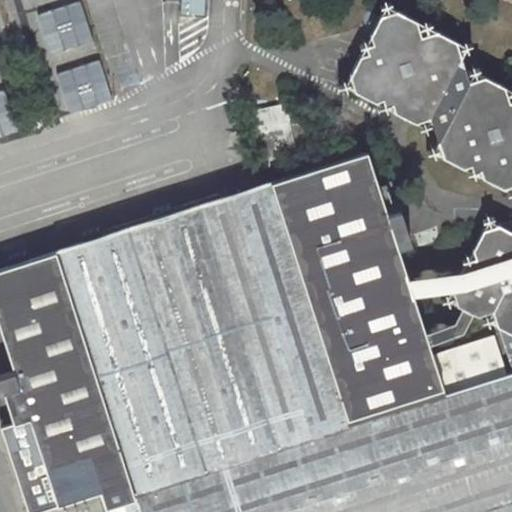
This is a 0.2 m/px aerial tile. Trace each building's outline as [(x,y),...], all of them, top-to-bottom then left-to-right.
[(183,0),(185,13),(210,12),(208,0),(183,0)] [(345,85),(426,126),(430,117),(438,141),(433,151),(511,190),(511,230),(488,218),(447,300),(462,307),(472,312),(498,325),(511,368),(511,89),(474,70),(469,81),(461,56),(467,45),(385,5),(345,85)] [(291,104),(263,105),(265,135),(292,134),(291,104)] [(511,511),(511,439),(480,338),(433,354),(429,342),(425,331),(398,247),(387,213),(367,150),(0,268),(0,326),(14,370),(0,374),(0,381),(13,421),(0,425),(28,511),(108,511),(106,507),(124,501),(127,511),(511,511)] [(411,243),(400,209),(387,213),(398,247),(411,243)] [(463,332),(472,312),(462,307),(454,322),(425,331),(429,342),(463,332)] [(511,371),(506,373),(493,334),(480,338),(511,439),(511,371)]
